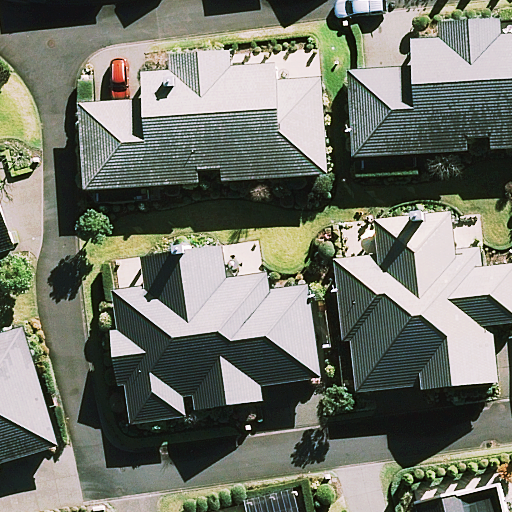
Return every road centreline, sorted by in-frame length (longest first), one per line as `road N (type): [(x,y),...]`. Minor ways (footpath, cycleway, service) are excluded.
road 1 (residential): [(511,422),(120,481),(104,477),(87,455),(64,321),(43,31)]
road 2 (residential): [(317,0),(43,31)]
